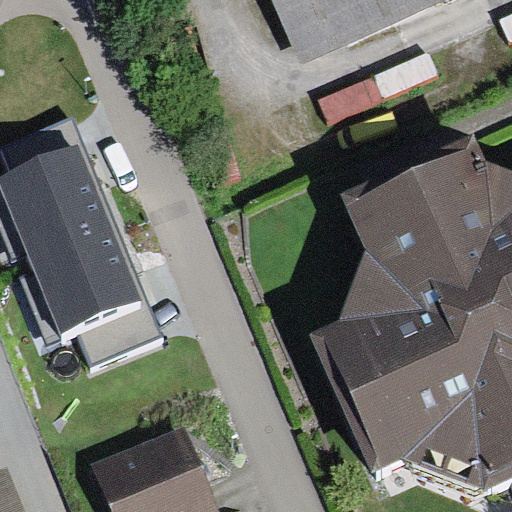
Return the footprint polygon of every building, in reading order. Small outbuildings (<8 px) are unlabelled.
[(270,0),(304,72),(459,0),(270,0)] [(166,344),(76,121),(0,151),(0,154),(13,186),(0,191),(0,195),(62,349),(78,343),(91,374),(166,344)] [(476,154),(341,215),(367,271),(341,342),(310,356),(373,496),(405,481),(484,511),(511,498),(511,192),(490,185),(476,154)] [(91,471),(106,511),(216,511),(185,434),(91,471)] [(0,511),(24,511),(8,472),(0,475),(0,511)]
